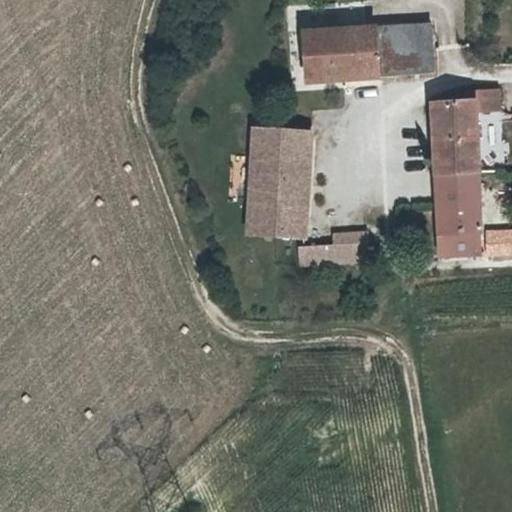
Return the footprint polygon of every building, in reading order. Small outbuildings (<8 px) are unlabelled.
[(314,64),(365,62),(441,61),(441,11),(314,14),(314,64)] [(482,90),(482,99),(505,99),(505,81),(482,81),(482,90)] [(440,160),(457,161),(480,161),(482,161),(482,99),(482,90),(441,91),(439,91),(440,160)] [(315,112),(261,107),(249,211),(304,217),(315,112)] [(440,160),(440,243),(480,244),(480,161),(457,161),(440,160)] [(511,224),(490,224),(491,244),(511,244),(511,224)] [(366,226),(301,227),(299,246),(367,245),(366,226)]
